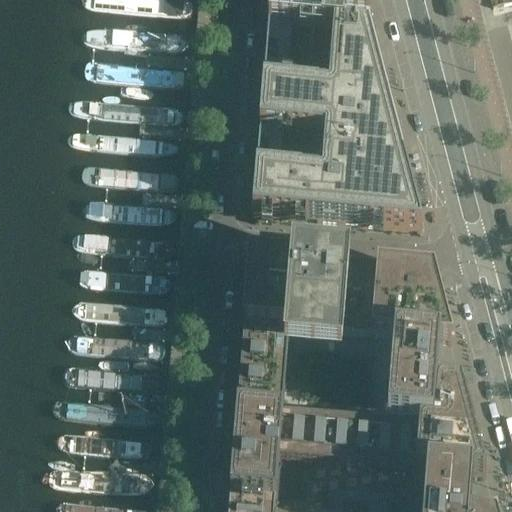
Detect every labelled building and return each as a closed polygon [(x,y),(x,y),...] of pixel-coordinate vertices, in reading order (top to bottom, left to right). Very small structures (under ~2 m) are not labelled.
[(87,14),(186,22),(188,22),(189,21),(190,20),(192,19),(193,18),(193,16),(194,15),(194,13),(194,11),(194,10),(193,8),(192,7),(191,5),(190,4),(188,3),(146,0),(81,0),(81,2),(80,3),(80,5),(80,6),(81,8),(81,9),(82,11),(83,12),(84,13),(86,14),(87,14)] [(369,36),(360,0),(270,0),(269,28),(292,30),(333,33),(369,36)] [(422,235),(369,36),(333,33),(292,30),(269,28),(264,90),(260,134),(256,177),(253,222),(422,235)] [(94,53),(95,53),(180,57),(182,56),(184,55),(186,54),(188,53),(190,51),(191,50),(193,48),(191,46),(190,44),(189,43),(187,41),(185,40),(183,39),(181,38),(179,38),(96,34),(95,34),(93,34),(92,35),(90,35),(89,36),(88,37),(87,38),(86,40),(85,41),(85,43),(85,45),(85,46),(86,48),(87,49),(88,50),(89,51),(91,52),(92,52),(94,53)] [(91,87),(182,92),(184,92),(185,91),(186,90),(187,88),(188,87),(188,85),(189,84),(188,82),(188,81),(188,79),(187,78),(186,77),(184,76),(183,75),(93,70),(91,70),(90,71),(89,71),(88,72),(87,73),(86,75),(85,76),(85,78),(85,79),(85,81),(86,82),(86,83),(87,85),(89,86),(90,86),(91,87)] [(73,119),(74,119),(174,127),(176,126),(178,125),(180,124),(181,122),(183,120),(184,119),(182,117),(180,115),(178,113),(176,111),(173,110),(76,102),(74,103),(72,103),(71,104),(70,105),(69,106),(68,107),(67,109),(67,110),(67,112),(67,113),(68,115),(69,116),(70,117),(71,118),(73,119)] [(78,152),(79,152),(155,159),(159,159),(162,159),(166,158),(169,158),(173,157),(176,156),(180,155),(183,153),(181,151),(178,149),(175,148),(172,146),(169,145),(166,144),(163,144),(160,143),(81,136),(80,136),(78,136),(77,136),(75,136),(74,137),(73,138),(72,139),(71,140),(70,141),(70,143),(70,144),(70,146),(70,147),(71,149),(72,150),(73,151),(75,151),(76,152),(78,152)] [(86,190),(171,195),(178,186),(173,177),(88,172),(86,172),(85,172),(83,173),(82,174),(81,175),(80,176),(79,177),(78,179),(78,180),(78,182),(78,184),(79,185),(80,186),(81,187),(82,188),(83,189),(85,190),(86,190)] [(88,226),(89,227),(163,230),(166,229),(168,229),(170,228),(172,227),(173,225),(175,224),(176,222),(177,220),(176,218),(175,216),(173,215),(171,213),(170,212),(168,211),(165,210),(89,208),(88,208),(86,209),(85,210),(83,211),(82,212),(81,213),(81,215),(81,217),(81,218),(81,220),(81,221),(82,223),(83,224),(85,225),(86,226),(88,226)] [(79,251),(161,258),(174,250),(163,239),(81,234),(79,234),(76,235),(73,236),(70,238),(68,239),(66,241),(67,243),(69,245),(70,247),(72,248),(74,249),(76,251),(79,251)] [(437,387),(440,346),(451,347),(433,278),(249,263),(229,511),(469,511),(473,479),(486,480),(462,389),(437,387)] [(84,289),(166,298),(169,297),(172,295),(173,293),(174,290),(174,287),(173,284),(169,281),(89,274),(86,274),(83,276),(81,278),(80,281),(80,284),(81,287),(84,289)] [(164,309),(83,303),(80,304),(77,305),(76,308),(75,311),(75,313),(77,316),(79,318),(82,319),(161,325),(164,325),(166,324),(169,323),(170,320),(171,317),(171,314),(169,312),(167,310),(164,309)] [(68,355),(71,357),(158,365),(161,364),(164,362),(167,360),(168,357),(168,353),(167,350),(164,348),(162,346),(160,346),(73,339),(70,340),(67,342),(66,345),(65,346),(65,350),(66,353),(68,355)] [(68,389),(157,396),(160,395),(163,393),(164,390),(165,387),(164,384),(163,381),(161,379),(159,378),(72,372),(69,372),(66,373),(64,376),(63,379),(62,382),(63,385),(65,387),(68,389)] [(70,415),(79,422),(161,429),(163,414),(81,406),(70,415)] [(150,446),(67,435),(66,435),(62,436),(60,438),(58,441),(57,445),(57,448),(59,451),(61,454),(65,455),(149,460),(152,459),(153,456),(154,453),(154,450),(152,448),(150,446)] [(51,489),(55,492),(139,498),(143,498),(146,497),(148,494),(150,491),(150,487),(149,484),(148,481),(145,479),(141,478),(58,471),(55,472),(51,474),(47,478),(44,481),(46,485),(48,487),(51,489)]
